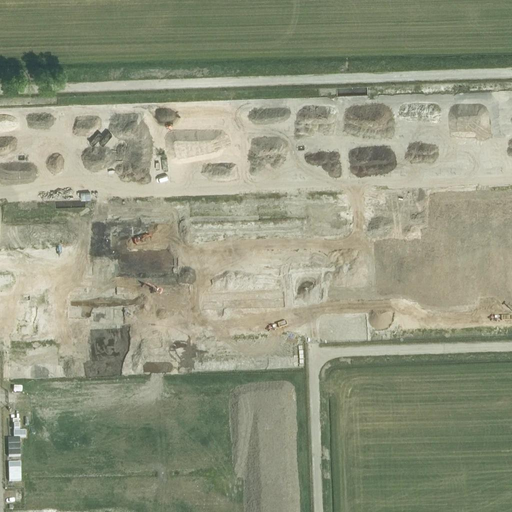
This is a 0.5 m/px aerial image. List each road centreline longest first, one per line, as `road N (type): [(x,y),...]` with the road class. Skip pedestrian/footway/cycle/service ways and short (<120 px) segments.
road 1 (unclassified): [(0,92),(511,70)]
road 2 (unclassified): [(511,350),(327,358),(318,371),(320,511)]
